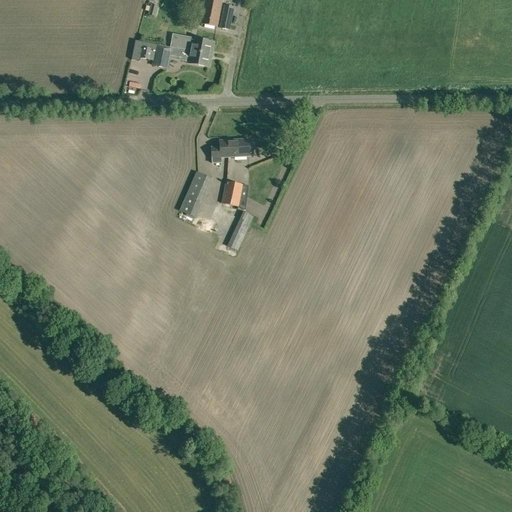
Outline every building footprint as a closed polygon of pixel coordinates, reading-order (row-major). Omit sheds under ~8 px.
[(223,0),(220,0),(204,0),(199,24),(217,28),(223,0)] [(155,17),(158,6),(150,4),(147,15),(155,17)] [(234,8),(223,6),(219,28),(229,30),(234,8)] [(191,38),(189,51),(211,55),(213,43),(191,38)] [(189,51),(179,49),(156,45),(155,51),(141,48),(139,58),(149,60),(153,61),(152,66),(167,69),(170,56),(187,59),(186,63),(208,67),(211,55),(189,51)] [(248,139),(232,140),(232,146),(228,147),(229,158),(249,157),(249,148),(252,148),(252,141),(248,141),(248,139)] [(232,146),(232,140),(219,141),(219,147),(211,148),(212,163),(221,163),(221,158),(229,158),(228,147),(232,146)] [(183,210),(200,216),(215,177),(198,171),(183,210)] [(248,186),(225,183),(221,204),(245,208),(248,186)] [(237,252),(253,217),(243,212),(227,246),(237,252)]
